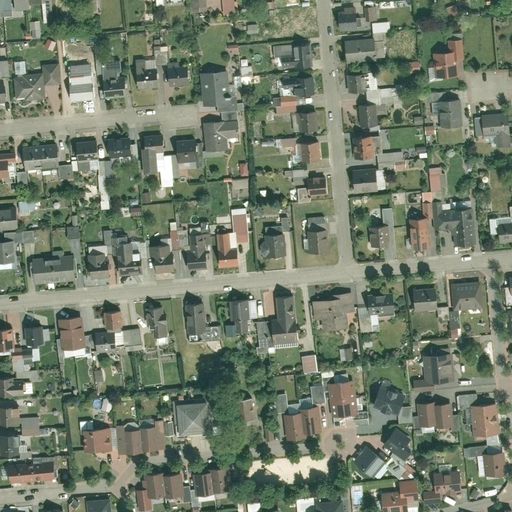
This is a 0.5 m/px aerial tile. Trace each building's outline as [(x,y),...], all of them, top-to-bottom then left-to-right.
[(192,0),(194,11),(209,11),(208,0),(192,0)] [(236,0),(224,0),(225,14),(238,14),(236,0)] [(339,9),(341,31),(358,29),(356,8),(339,9)] [(73,21),(83,20),(82,9),(72,10),(73,21)] [(345,38),(347,64),(375,62),(373,36),(345,38)] [(311,57),(310,44),(294,45),(295,58),(311,57)] [(457,52),(433,54),(436,80),(459,78),(457,52)] [(313,70),(311,57),(295,58),(296,71),(313,70)] [(157,70),(147,71),(146,59),(137,60),(138,71),(140,91),(159,89),(157,70)] [(27,60),(16,61),(16,73),(28,72),(27,60)] [(409,62),(410,72),(422,71),(422,61),(409,62)] [(93,64),(93,74),(102,74),(102,63),(93,64)] [(23,76),(23,79),(13,80),(15,99),(25,98),(25,102),(35,101),(45,100),(44,86),(61,85),(59,65),(42,67),(43,74),(23,76)] [(242,67),(243,75),(254,74),(253,66),(242,67)] [(189,86),(187,67),(168,69),(170,87),(189,86)] [(205,72),(206,89),(203,90),(204,107),(231,104),(228,70),(205,72)] [(347,74),(349,92),(366,90),(365,73),(347,74)] [(125,75),(105,77),(107,99),(127,98),(125,75)] [(284,90),(299,89),(300,99),(314,97),(312,78),(283,81),(284,90)] [(91,79),(71,81),(73,103),(93,101),(91,79)] [(460,99),(440,101),(442,129),(462,127),(460,99)] [(358,105),(360,127),(378,125),(376,103),(358,105)] [(319,133),(317,112),(298,113),(300,135),(319,133)] [(484,138),(498,137),(499,149),(511,148),(508,114),(482,116),(484,138)] [(240,138),(238,121),(225,123),(225,121),(205,123),(208,153),(228,151),(227,139),(240,138)] [(437,125),(427,126),(427,134),(437,134),(437,125)] [(145,135),(146,151),(143,151),(145,175),(158,174),(156,154),(166,153),(165,134),(145,135)] [(131,136),(108,138),(110,162),(134,160),(131,136)] [(284,138),(284,146),(298,145),(298,137),(284,138)] [(352,138),(354,160),(373,158),(371,137),(352,138)] [(197,139),(176,141),(178,164),(199,162),(197,139)] [(97,140),(75,142),(77,164),(99,162),(97,140)] [(322,164),(320,140),(300,142),(302,165),(322,164)] [(40,145),(42,171),(59,169),(57,144),(40,145)] [(23,147),(26,173),(42,171),(40,145),(23,147)] [(0,153),(0,179),(9,178),(8,162),(15,161),(14,152),(0,153)] [(443,190),(442,166),(432,167),(433,190),(443,190)] [(377,170),(353,172),(355,193),(379,191),(377,170)] [(329,196),(328,175),(307,177),(309,197),(329,196)] [(164,186),(175,185),(174,176),(163,177),(164,186)] [(21,201),(22,214),(32,214),(31,210),(38,209),(37,200),(21,201)] [(441,203),(434,204),(436,228),(453,227),(455,246),(475,245),(472,210),(442,213),(441,203)] [(17,204),(0,205),(0,231),(19,230),(17,204)] [(428,219),(410,220),(413,253),(431,251),(428,219)] [(491,236),(499,235),(500,244),(511,243),(511,225),(499,226),(499,220),(490,221),(491,236)] [(80,237),(80,226),(69,226),(70,237),(80,237)] [(388,226),(370,228),(372,250),(390,248),(388,226)] [(330,253),(328,230),(308,232),(310,255),(330,253)] [(237,251),(230,251),(229,233),(217,234),(220,269),(239,267),(237,251)] [(285,258),(282,233),(265,234),(267,259),(285,258)] [(187,254),(188,272),(209,270),(206,235),(189,237),(191,253),(187,254)] [(13,240),(0,240),(0,265),(15,264),(13,240)] [(116,247),(117,262),(121,262),(123,277),(143,275),(141,260),(133,261),(132,245),(116,247)] [(154,274),(169,272),(175,272),(173,254),(167,255),(167,246),(152,247),(154,274)] [(87,257),(89,280),(109,278),(107,255),(87,257)] [(76,282),(73,256),(53,257),(56,284),(76,282)] [(56,284),(53,257),(33,259),(36,286),(56,284)] [(485,309),(482,282),(452,284),(454,311),(485,309)] [(439,310),(436,287),(412,289),(414,313),(439,310)] [(355,314),(353,293),(329,295),(330,302),(313,303),(314,321),(323,321),(324,332),(348,330),(347,314),(355,314)] [(395,317),(393,295),(368,297),(370,319),(395,317)] [(274,346),(297,344),(293,297),(277,298),(279,321),(272,322),(274,346)] [(250,333),(247,300),(230,302),(233,334),(250,333)] [(206,333),(204,303),(185,305),(188,334),(206,333)] [(162,306),(145,308),(147,328),(156,327),(157,340),(168,339),(166,316),(163,316),(162,306)] [(120,311),(103,313),(105,332),(122,330),(120,311)] [(85,350),(82,317),(71,318),(74,351),(85,350)] [(74,351),(71,318),(60,318),(63,352),(74,351)] [(43,347),(41,327),(26,328),(28,348),(43,347)] [(0,351),(15,350),(13,329),(0,330),(0,351)] [(114,333),(96,334),(97,354),(116,353),(114,333)] [(342,349),(342,360),(352,360),(351,348),(342,349)] [(455,383),(452,353),(423,356),(426,385),(455,383)] [(304,355),(305,372),(319,371),(318,354),(304,355)] [(25,379),(0,380),(0,398),(26,397),(25,379)] [(354,381),(329,385),(333,419),(359,416),(354,381)] [(380,385),(372,406),(398,415),(401,406),(406,394),(380,385)] [(105,397),(103,410),(112,411),(114,398),(105,397)] [(175,401),(177,440),(190,439),(189,435),(202,434),(202,438),(214,438),(212,399),(175,401)] [(255,423),(252,400),(233,402),(237,425),(255,423)] [(434,403),(417,404),(419,428),(436,427),(434,405),(434,403)] [(450,403),(434,405),(436,427),(436,430),(453,428),(450,403)] [(496,404),(471,406),(474,441),(499,439),(496,404)] [(15,406),(0,407),(0,425),(16,425),(15,406)] [(411,406),(401,406),(398,415),(398,423),(413,422),(411,406)] [(300,410),(301,414),(304,436),(322,434),(319,407),(300,410)] [(285,416),(288,441),(304,439),(304,436),(301,414),(285,416)] [(140,429),(140,432),(141,450),(165,449),(163,422),(154,422),(155,428),(140,429)] [(118,427),(120,455),(141,453),(141,450),(140,432),(125,433),(125,427),(118,427)] [(414,443),(395,428),(381,445),(401,460),(414,443)] [(83,430),(85,453),(94,453),(94,454),(103,453),(102,429),(83,430)] [(17,435),(0,436),(0,453),(0,458),(18,456),(17,435)] [(386,462),(367,447),(353,464),(372,479),(386,462)] [(507,476),(505,453),(484,455),(486,478),(507,476)] [(55,482),(54,464),(31,465),(32,483),(55,482)] [(32,483),(31,465),(9,467),(10,485),(32,483)] [(210,469),(211,474),(213,494),(230,492),(228,467),(210,469)] [(463,493),(462,472),(434,475),(436,495),(463,493)] [(146,475),(149,499),(165,497),(163,476),(163,473),(146,475)] [(163,476),(165,497),(165,499),(184,497),(182,474),(163,476)] [(195,476),(197,498),(213,496),(213,494),(211,474),(195,476)] [(409,511),(408,503),(420,502),(418,480),(401,482),(402,493),(382,495),(383,511),(409,511)] [(110,511),(109,500),(88,501),(88,511),(110,511)] [(344,511),(343,500),(318,502),(319,511),(317,511),(344,511)]
